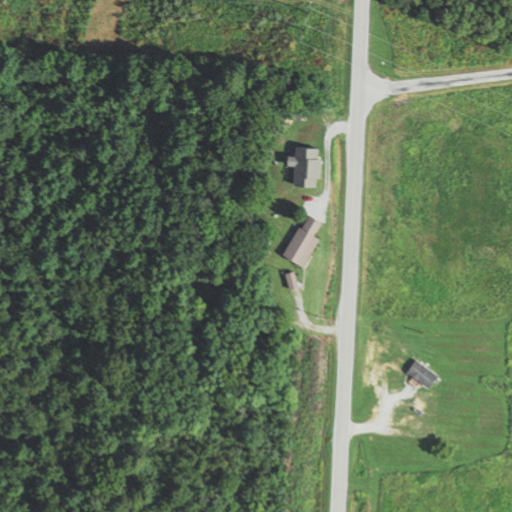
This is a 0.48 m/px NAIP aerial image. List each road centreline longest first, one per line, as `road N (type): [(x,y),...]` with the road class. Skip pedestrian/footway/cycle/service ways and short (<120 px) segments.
road 1 (residential): [(336,511),(361,0)]
road 2 (residential): [(358,92),(511,72)]
